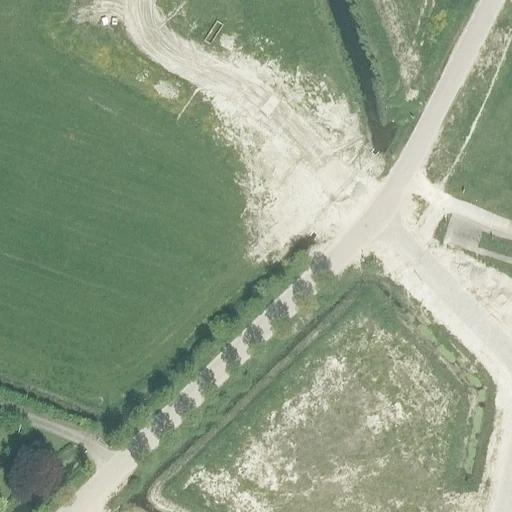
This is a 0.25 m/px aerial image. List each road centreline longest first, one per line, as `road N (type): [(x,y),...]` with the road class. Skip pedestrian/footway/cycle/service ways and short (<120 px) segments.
road 1 (unclassified): [(73,511),(376,219)]
road 2 (track): [(138,0),(143,27),(159,47),(236,92),(376,219)]
road 3 (unclassified): [(376,219),(489,0)]
road 4 (unclassified): [(376,219),(511,357)]
